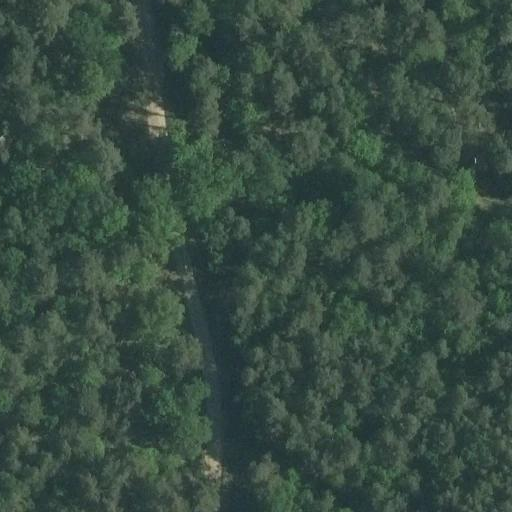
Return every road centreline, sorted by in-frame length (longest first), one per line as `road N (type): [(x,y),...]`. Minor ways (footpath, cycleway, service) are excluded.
road 1 (track): [(511,208),(484,201),(372,135),(197,147),(123,140),(0,169)]
road 2 (track): [(212,511),(213,404),(140,0)]
road 3 (track): [(347,511),(265,466),(0,439)]
